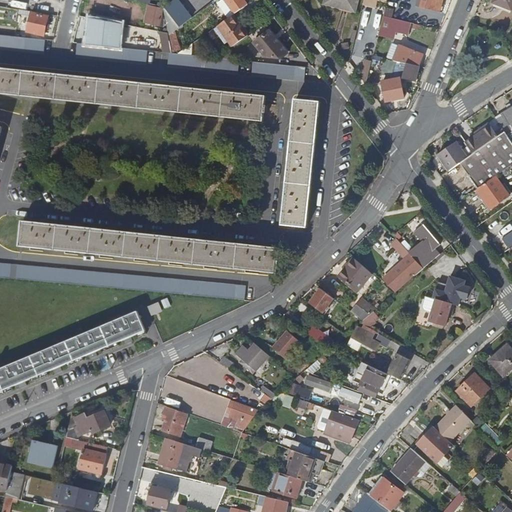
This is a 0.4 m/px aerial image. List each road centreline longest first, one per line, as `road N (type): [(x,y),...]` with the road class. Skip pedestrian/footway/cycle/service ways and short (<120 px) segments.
road 1 (residential): [(0,257),(300,286)]
road 2 (residential): [(324,511),(421,390),(511,309)]
road 3 (residential): [(261,234),(0,203)]
road 4 (residential): [(57,63),(287,86)]
road 5 (residential): [(321,89),(333,103),(320,263)]
road 6 (residential): [(403,155),(511,295)]
road 7 (residential): [(152,365),(300,286)]
road 8 (residential): [(403,155),(466,0)]
road 9 (residential): [(0,426),(152,365)]
road 10 (residential): [(261,234),(272,135),(282,123),(287,86)]
road 11 (residential): [(117,511),(152,365)]
road 12 (residential): [(320,263),(369,215),(403,155)]
road 13 (residential): [(403,155),(511,74)]
